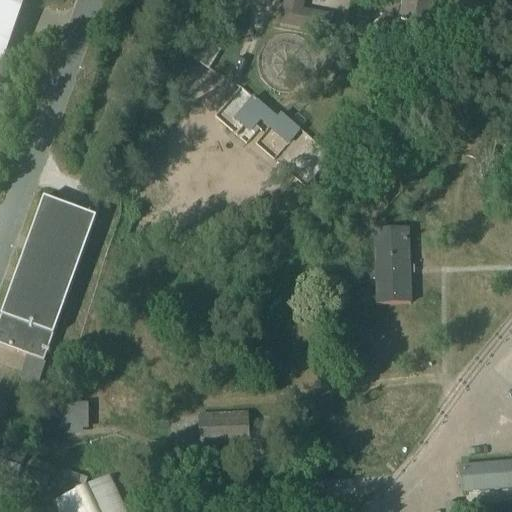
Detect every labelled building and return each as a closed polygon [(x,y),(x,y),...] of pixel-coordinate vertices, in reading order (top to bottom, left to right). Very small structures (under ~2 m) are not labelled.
[(0,0),(0,67),(24,0),(0,0)] [(284,0),(280,27),(329,36),(332,21),(297,15),(300,0),(284,0)] [(403,0),(400,20),(429,26),(433,0),(403,0)] [(333,81),(340,63),(329,58),(322,76),(333,81)] [(263,122),(272,130),(289,144),(300,132),(281,116),(277,121),(252,100),(236,119),(253,134),(263,122)] [(44,199),(0,320),(0,346),(46,363),(99,218),(44,199)] [(368,282),(376,281),(376,306),(410,305),(408,232),(385,233),(385,225),(373,225),(375,267),(367,267),(368,282)] [(247,444),(245,410),(197,412),(199,446),(247,444)] [(83,430),(83,411),(61,411),(61,429),(67,430),(67,435),(77,435),(77,430),(83,430)] [(511,464),(459,470),(461,496),(511,492),(511,464)]
